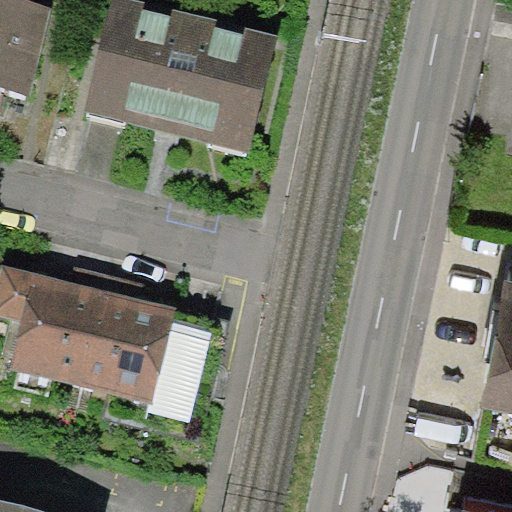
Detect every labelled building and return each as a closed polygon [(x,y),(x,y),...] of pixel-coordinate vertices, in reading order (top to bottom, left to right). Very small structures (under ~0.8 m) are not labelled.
[(53,21),(0,7),(0,93),(31,102),(53,21)] [(119,9),(90,117),(249,159),(277,51),(119,9)] [(511,276),(506,276),(485,378),(511,383),(511,276)] [(11,382),(153,414),(176,314),(35,282),(11,382)] [(511,511),(511,497),(462,487),(456,511),(511,511)]
